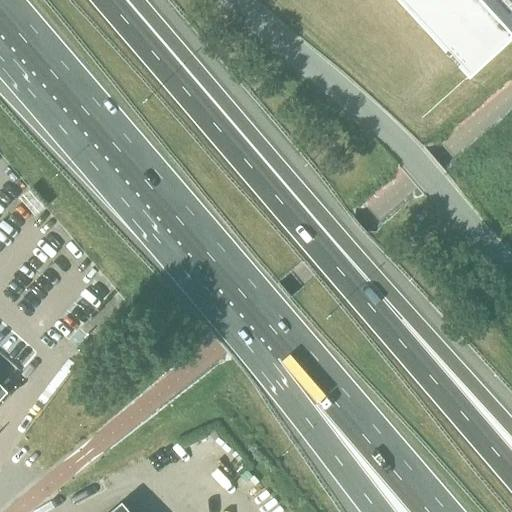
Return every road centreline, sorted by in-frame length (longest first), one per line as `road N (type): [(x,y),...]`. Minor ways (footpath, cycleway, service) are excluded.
road 1 (motorway): [(511,470),(106,0)]
road 2 (motorway): [(511,424),(249,130),(107,0)]
road 3 (motorway): [(0,0),(292,340)]
road 4 (unclassified): [(233,0),(379,122),(511,272)]
road 5 (motorway): [(292,340),(439,511)]
road 6 (motorway): [(292,340),(391,511)]
